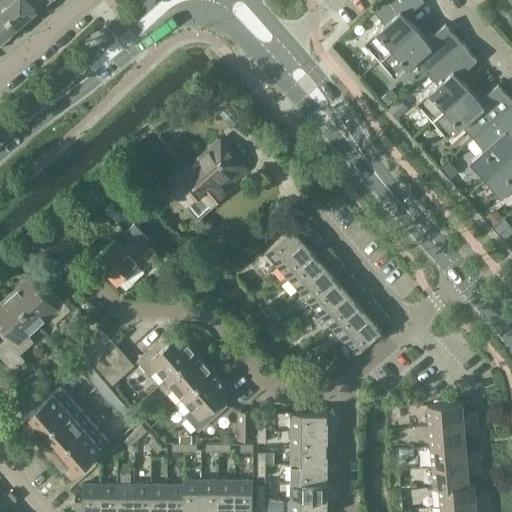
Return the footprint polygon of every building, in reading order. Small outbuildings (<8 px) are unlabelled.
[(0,0),(0,3),(17,23),(26,15),(29,19),(47,3),(44,0),(0,0)] [(363,42),(379,60),(417,27),(406,15),(423,0),(384,0),(374,10),(385,23),(363,42)] [(17,23),(0,3),(0,45),(11,35),(8,31),(17,23)] [(417,59),(427,71),(461,41),(445,23),(427,39),(417,27),(379,60),(395,78),(417,59)] [(416,102),(432,120),(470,87),(459,75),(477,59),(461,41),(427,71),(438,83),(416,102)] [(469,119),(480,131),(511,102),(511,98),(498,83),(480,99),(470,87),(432,120),(448,138),(469,119)] [(469,162),(485,180),(511,156),(511,135),(511,134),(511,102),(480,131),(491,143),(469,162)] [(227,185),(245,169),(221,140),(172,182),(187,200),(200,190),(211,203),(224,191),(219,185),(223,181),(227,185)] [(511,188),(511,156),(485,180),(501,198),(511,188)] [(104,209),(111,217),(120,210),(112,201),(104,209)] [(301,227),(308,236),(314,231),(306,222),(301,227)] [(133,241),(124,249),(114,239),(95,257),(96,258),(96,260),(102,266),(104,266),(125,289),(135,280),(128,272),(137,263),(142,269),(157,255),(151,249),(146,254),(139,247),(149,238),(135,223),(125,232),(133,241)] [(265,250),(277,264),(304,240),(292,227),(265,250)] [(314,231),(308,236),(316,245),(322,240),(314,231)] [(277,264),(288,277),(315,253),(304,240),(277,264)] [(323,253),(331,261),(336,257),(328,248),(323,253)] [(288,277),(299,289),(326,266),(315,253),(288,277)] [(336,257),(331,261),(339,270),(344,265),(336,257)] [(299,289),(310,302),(337,278),(326,266),(299,289)] [(345,278),(353,287),(358,282),(350,273),(345,278)] [(20,286),(11,294),(37,324),(48,314),(55,321),(69,309),(45,281),(39,286),(30,277),(27,280),(25,278),(18,284),(20,286)] [(310,302),(321,315),(348,291),(337,278),(310,302)] [(358,282),(353,287),(360,295),(366,290),(358,282)] [(321,315),(332,327),(359,303),(348,291),(321,315)] [(37,324),(11,294),(2,302),(0,299),(0,332),(5,338),(0,342),(0,354),(13,369),(24,359),(19,353),(33,341),(26,333),(37,324)] [(367,303),(375,312),(380,307),(373,298),(367,303)] [(332,327),(343,340),(370,316),(359,303),(332,327)] [(380,307),(375,312),(383,321),(388,316),(380,307)] [(370,316),(343,340),(355,353),(382,330),(370,316)] [(84,351),(94,361),(115,343),(105,332),(84,351)] [(159,384),(159,385),(197,352),(189,342),(191,341),(185,334),(183,336),(179,332),(170,341),(165,335),(137,359),(150,374),(157,367),(166,378),(159,384)] [(94,361),(103,372),(124,353),(115,343),(94,361)] [(174,386),(183,397),(214,370),(197,352),(159,385),(166,393),(174,386)] [(124,353),(103,372),(112,383),(133,364),(124,353)] [(100,376),(85,359),(77,366),(93,383),(100,376)] [(214,370),(183,397),(193,408),(186,415),(198,429),(226,405),(222,398),(231,390),(228,386),(230,384),(224,378),(222,379),(214,370)] [(118,398),(103,380),(96,387),(111,404),(118,398)] [(40,436),(77,404),(60,385),(23,417),(40,436)] [(137,419),(122,401),(114,408),(130,425),(137,419)] [(427,404),(429,425),(464,423),(462,401),(427,404)] [(55,454),(92,421),(77,404),(40,436),(55,454)] [(239,438),(253,438),(253,410),(239,410),(239,438)] [(291,412),(291,430),(327,430),(327,412),(291,412)] [(468,413),(468,422),(478,422),(477,412),(468,413)] [(72,473),(109,440),(92,421),(55,454),(72,473)] [(478,422),(468,422),(469,432),(479,431),(478,422)] [(429,425),(431,446),(466,443),(464,423),(429,425)] [(142,425),(134,432),(139,438),(147,431),(142,425)] [(291,430),(291,447),(327,447),(327,430),(291,430)] [(139,438),(134,432),(125,440),(130,445),(139,438)] [(162,447),(154,438),(149,443),(157,452),(162,447)] [(111,452),(116,458),(125,449),(120,443),(111,452)] [(431,446),(433,466),(467,463),(466,443),(431,446)] [(291,447),(291,464),(327,464),(327,447),(291,447)] [(258,451),(258,463),(266,463),(266,451),(258,451)] [(471,453),(472,463),(481,462),(481,452),(471,453)] [(481,462),(472,463),(472,473),(482,472),(481,462)] [(266,463),(258,463),(258,475),(266,475),(266,463)] [(434,488),(439,487),(439,486),(469,482),(467,463),(433,466),(434,488)] [(291,464),(291,480),(327,481),(327,464),(291,464)] [(183,479),(183,484),(184,484),(184,511),(201,511),(201,479),(183,479)] [(217,511),(218,479),(201,479),(201,511),(217,511)] [(234,511),(235,479),(218,479),(217,511),(234,511)] [(252,511),(253,480),(235,479),(234,511),(252,511)] [(291,480),(291,497),(326,497),(327,481),(291,480)] [(439,487),(441,506),(476,504),(474,482),(469,482),(439,486),(439,487)] [(100,511),(100,483),(82,483),(82,501),(75,501),(74,511),(100,511)] [(100,511),(117,511),(117,483),(100,483),(100,511)] [(117,511),(133,511),(134,483),(117,483),(117,511)] [(133,511),(150,511),(151,484),(134,483),(133,511)] [(150,511),(167,511),(168,484),(151,484),(150,511)] [(168,484),(167,511),(184,511),(184,484),(183,484),(168,484)] [(11,492),(3,498),(10,505),(17,499),(11,492)] [(479,493),(480,503),(490,502),(489,492),(479,493)] [(326,511),(326,497),(291,497),(290,511),(326,511)] [(10,505),(3,498),(0,500),(0,508),(2,511),(10,505)] [(490,511),(490,502),(480,503),(480,511),(490,511)]
